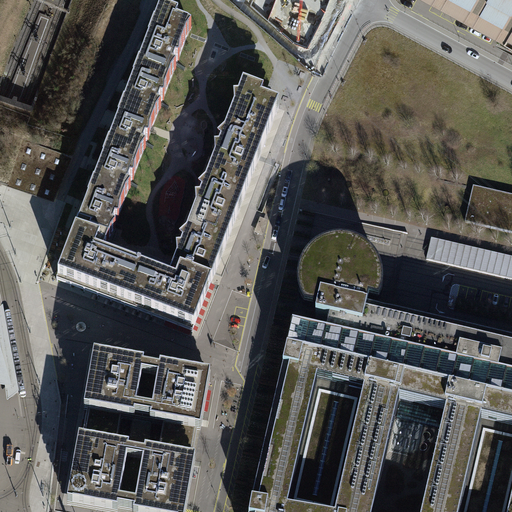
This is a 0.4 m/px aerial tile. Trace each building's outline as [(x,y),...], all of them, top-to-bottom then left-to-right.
[(303,0),(294,27),(328,39),(342,0),(303,0)] [(511,0),(426,0),(505,42),(504,44),(511,48),(511,0)] [(179,19),(160,12),(56,282),(192,334),(279,109),(261,102),(263,96),(244,88),(173,272),(106,247),(190,30),(176,25),(179,19)] [(34,194),(51,150),(22,140),(5,185),(34,194)] [(51,200),(70,157),(64,155),(51,150),(34,194),(51,200)] [(511,195),(473,187),(465,222),(511,233),(511,195)] [(511,257),(431,239),(426,260),(511,280),(511,257)] [(317,313),(316,319),(329,322),(325,336),(292,329),(252,504),(250,511),(511,511),(511,343),(367,310),(369,303),(379,306),(382,297),(383,287),(382,277),(378,268),(373,260),(366,253),(357,249),(348,246),(338,245),(328,247),(319,251),(311,257),(305,264),(300,273),(298,282),(298,292),(300,301),(304,310),(317,313)] [(0,309),(0,348),(7,402),(19,393),(3,307),(0,309)] [(115,363),(94,359),(85,408),(67,506),(98,511),(186,511),(210,380),(179,375),(126,365),(115,363)]
